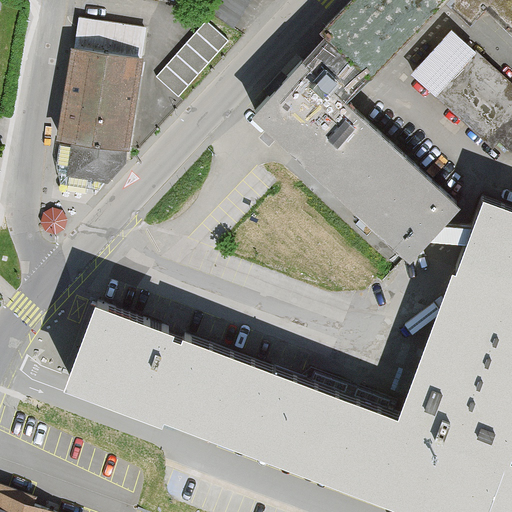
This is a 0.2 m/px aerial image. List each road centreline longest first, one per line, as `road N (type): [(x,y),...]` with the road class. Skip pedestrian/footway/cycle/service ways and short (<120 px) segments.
road 1 (residential): [(309,0),(50,281)]
road 2 (residential): [(51,0),(27,210),(50,281)]
